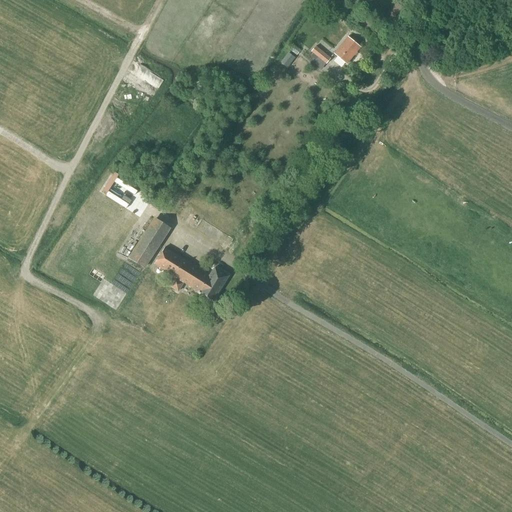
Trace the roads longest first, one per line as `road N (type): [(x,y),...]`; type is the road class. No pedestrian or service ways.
road 1 (track): [(160,0),(24,266),(28,277),(99,320),(28,435)]
road 2 (track): [(400,49),(242,245)]
